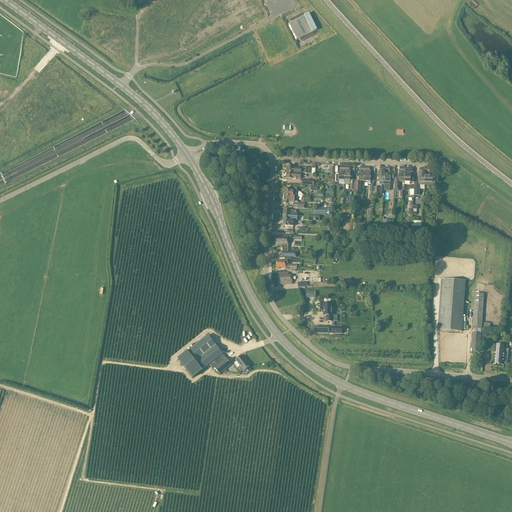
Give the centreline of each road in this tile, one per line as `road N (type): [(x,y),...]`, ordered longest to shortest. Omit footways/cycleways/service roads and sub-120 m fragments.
road 1 (unclassified): [(511,380),(348,367),(301,339),(266,288),(273,158)]
road 2 (tertiary): [(511,186),(452,138),(322,0)]
road 3 (secondary): [(186,155),(131,93),(5,0)]
road 4 (motorway): [(0,125),(204,0)]
road 5 (motorway): [(182,0),(0,112)]
road 6 (unclassified): [(0,200),(129,138),(166,164),(177,160)]
road 7 (secondary): [(277,334),(252,298),(190,160)]
road 8 (secondary): [(511,443),(342,384)]
road 9 (unclassified): [(443,164),(273,158)]
road 10 (track): [(132,60),(181,52),(242,15),(246,0)]
